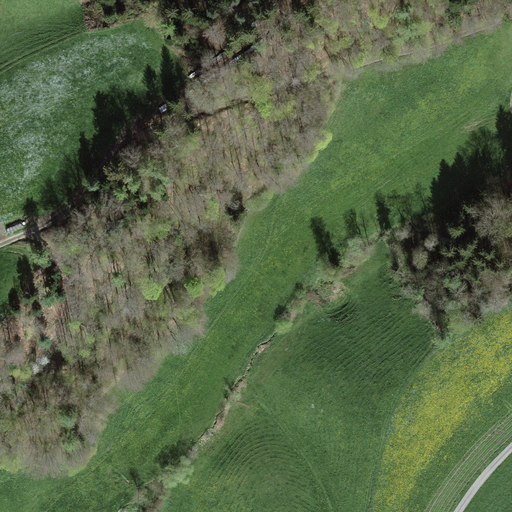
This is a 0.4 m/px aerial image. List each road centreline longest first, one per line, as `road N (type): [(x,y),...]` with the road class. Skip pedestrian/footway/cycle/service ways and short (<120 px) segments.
road 1 (track): [(0,244),(65,209),(124,133),(297,0)]
road 2 (track): [(395,0),(382,30),(347,64),(511,10)]
road 3 (track): [(116,146),(188,113),(347,64)]
road 4 (track): [(29,230),(50,247),(67,279),(64,317),(26,392),(0,411)]
